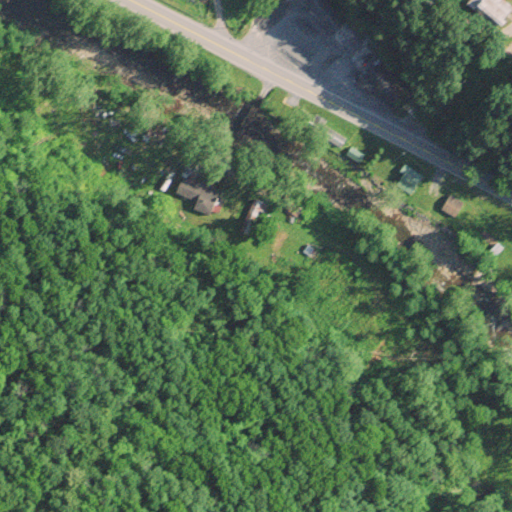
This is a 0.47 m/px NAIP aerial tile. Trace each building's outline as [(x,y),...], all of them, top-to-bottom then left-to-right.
[(304,3),(307,0),(329,0),(345,20),(328,34),(304,3)] [(463,7),(467,0),(502,0),(506,3),(489,26),(463,7)] [(371,89),(365,94),(352,79),(379,57),(391,73),(386,77),(404,99),(389,111),(371,89)] [(300,123),(305,114),(343,138),(337,147),(300,123)] [(345,154),(350,146),(363,154),(358,162),(345,154)] [(409,194),(395,183),(407,166),(422,177),(409,194)] [(193,181),(218,193),(208,213),(183,202),(193,181)] [(440,209),(449,195),(463,203),(453,218),(440,209)] [(250,235),(239,230),(252,198),(263,202),(250,235)]
